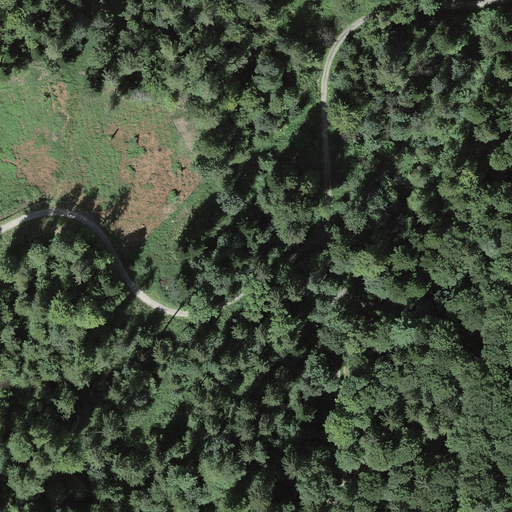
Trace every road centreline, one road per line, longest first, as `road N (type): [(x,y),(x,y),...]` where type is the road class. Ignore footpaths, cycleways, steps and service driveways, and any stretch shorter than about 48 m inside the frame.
road 1 (track): [(505,0),(365,16),(326,58),(341,451),(335,507)]
road 2 (track): [(0,229),(48,211),(78,215),(100,231),(144,299),(182,314),(223,306),(327,233)]
road 3 (track): [(333,283),(353,302),(391,306),(467,257),(511,247)]
